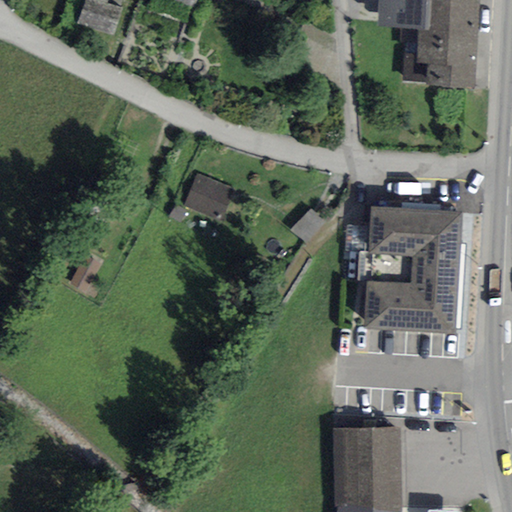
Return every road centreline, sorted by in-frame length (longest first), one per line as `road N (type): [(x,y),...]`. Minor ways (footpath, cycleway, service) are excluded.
road 1 (track): [(364,161),(363,185),(144,511)]
road 2 (residential): [(0,22),(206,124),(351,160)]
road 3 (secondary): [(511,405),(509,169)]
road 4 (residential): [(340,0),(351,160)]
road 5 (residential): [(351,160),(509,169)]
